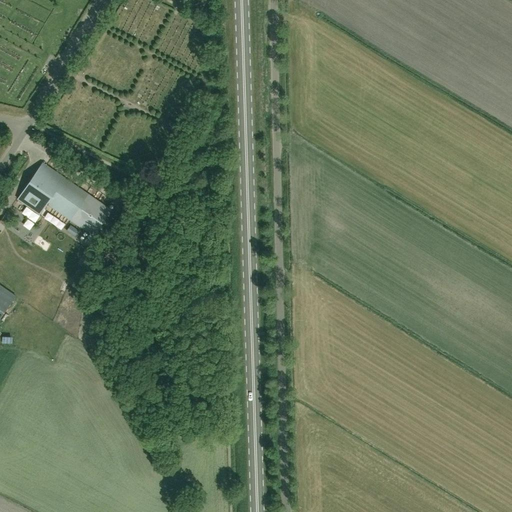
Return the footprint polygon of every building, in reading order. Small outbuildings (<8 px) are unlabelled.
[(175,131),(178,125),(168,120),(168,119),(167,119),(165,123),(164,126),(165,126),(175,131)] [(111,210),(42,162),(17,199),(40,215),(47,204),(93,236),(111,210)] [(66,231),(76,238),(80,232),(70,225),(66,231)] [(0,316),(14,295),(0,284),(0,316)] [(14,321),(23,307),(17,303),(8,317),(14,321)]
